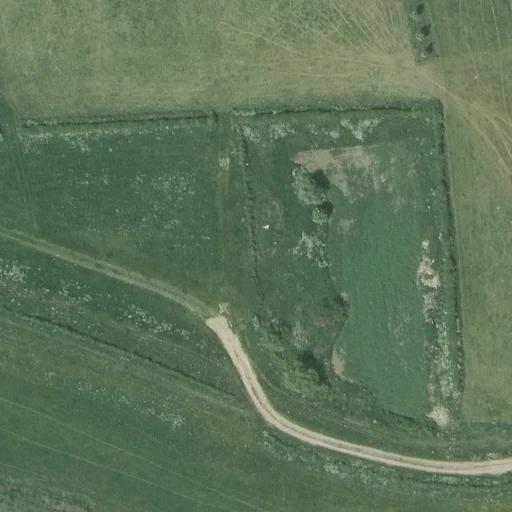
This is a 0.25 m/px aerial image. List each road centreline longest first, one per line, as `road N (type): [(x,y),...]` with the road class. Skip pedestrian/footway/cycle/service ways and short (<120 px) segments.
road 1 (track): [(0,225),(167,269),(214,290),(238,312),(224,105)]
road 2 (track): [(238,312),(243,371),(264,417),(313,443),(431,468),(511,465)]
